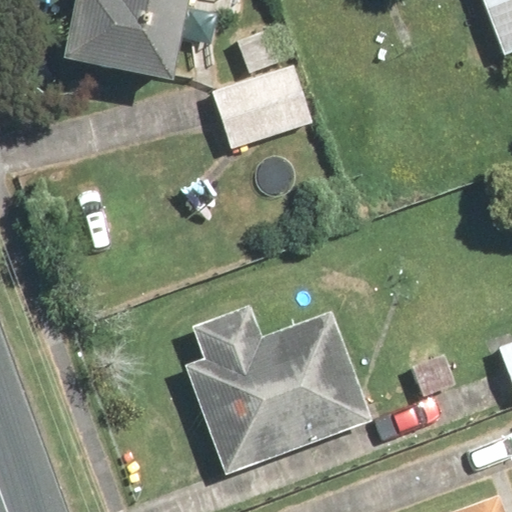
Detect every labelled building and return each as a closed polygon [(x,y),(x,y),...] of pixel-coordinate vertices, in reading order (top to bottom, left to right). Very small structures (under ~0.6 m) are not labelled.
[(90,0),(83,65),(209,79),(215,22),(236,24),(238,0),(90,0)] [(511,0),(476,0),(502,62),(511,57),(511,0)] [(285,25),(238,41),(251,76),(298,60),(285,25)] [(300,66),(216,91),(234,152),(318,127),(300,66)] [(347,310),(261,338),(252,309),(204,324),(214,356),(190,364),(225,472),(383,421),(347,310)] [(511,511),(511,501),(506,486),(440,511),(511,511)]
